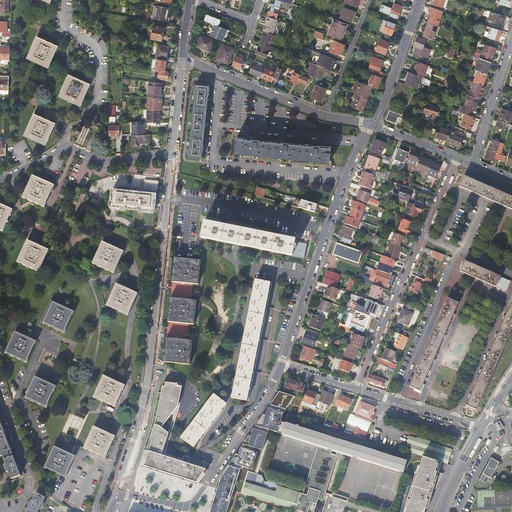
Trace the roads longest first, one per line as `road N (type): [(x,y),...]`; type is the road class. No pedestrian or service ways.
road 1 (residential): [(116,490),(145,404),(171,153)]
road 2 (residential): [(94,511),(119,437),(115,411),(128,383),(129,323),(139,293),(124,248),(97,234)]
road 3 (residential): [(371,124),(280,365)]
road 4 (residential): [(354,387),(456,158)]
road 5 (residential): [(280,365),(195,503),(116,490)]
road 6 (residential): [(418,407),(471,283),(507,298)]
road 7 (residential): [(63,0),(68,29),(98,50),(99,82),(68,126),(65,147)]
road 8 (residential): [(456,251),(395,400)]
road 9 (residential): [(182,58),(323,115)]
road 10 (residential): [(511,32),(470,163)]
road 11 (residential): [(371,124),(421,0)]
road 12 (residential): [(455,418),(507,298)]
road 13 (residential): [(369,0),(323,115)]
